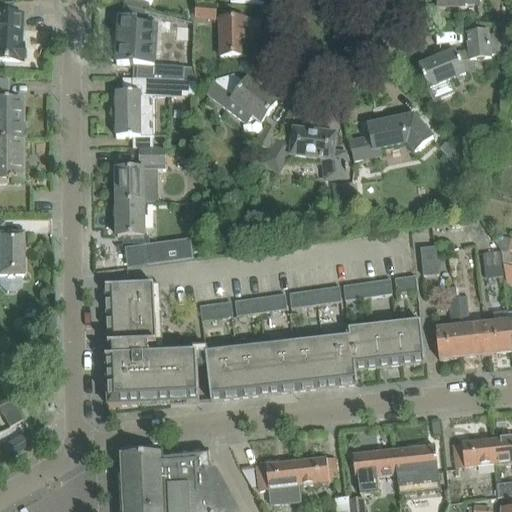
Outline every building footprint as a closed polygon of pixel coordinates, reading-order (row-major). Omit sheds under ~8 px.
[(22,17),(12,16),(12,5),(0,6),(0,62),(22,64),(22,60),(25,58),(25,52),(23,49),(23,46),(21,46),(21,33),(22,17)] [(195,5),(194,21),(216,23),(217,7),(195,5)] [(125,9),(124,17),(145,19),(146,16),(125,9)] [(115,38),(114,50),(118,50),(117,67),(134,68),(133,82),(164,83),(164,82),(196,82),(194,71),(154,68),(157,24),(120,22),(119,38),(115,38)] [(260,39),(260,22),(220,24),(220,60),(247,59),(246,40),(260,39)] [(456,54),(419,69),(429,93),(433,104),(457,95),(454,87),(465,82),(463,78),(466,77),(465,74),(475,73),(474,62),(491,59),(491,57),(499,56),(498,37),(497,29),(488,29),(465,35),(467,53),(456,54)] [(217,82),(207,95),(227,110),(246,125),(252,118),(262,125),(277,106),(248,83),(246,85),(235,77),(217,82)] [(22,126),(22,101),(3,101),(3,83),(0,82),(0,141),(22,141),(22,140),(25,140),(25,126),(22,126)] [(196,100),(196,82),(164,82),(164,83),(133,82),(133,96),(116,96),(117,140),(133,140),(133,153),(140,153),(154,153),(154,140),(154,100),(196,100)] [(433,141),(427,133),(414,118),(367,128),(370,140),(350,145),(355,168),(368,165),(367,160),(372,159),(371,154),(415,145),(419,151),(433,141)] [(265,127),(255,145),(267,153),(278,134),(265,127)] [(334,162),(336,137),(294,133),(292,145),(275,143),(261,167),(279,178),(291,159),(320,162),(322,180),(339,179),(336,162),(334,162)] [(0,182),(22,182),(22,141),(0,141),(0,182)] [(449,142),(439,150),(460,175),(470,167),(449,142)] [(117,173),(117,205),(144,205),(153,205),(153,183),(159,183),(159,173),(166,173),(166,153),(154,153),(140,153),(140,173),(117,173)] [(352,186),(336,188),(339,219),(355,218),(352,186)] [(144,239),(144,205),(117,205),(118,240),(123,240),(123,248),(145,247),(147,269),(194,262),(191,242),(148,248),(148,239),(144,239)] [(4,237),(4,224),(0,224),(0,279),(23,279),(22,237),(4,237)] [(511,256),(511,242),(499,239),(497,246),(500,253),(505,255),(511,256)] [(438,277),(436,249),(420,251),(423,278),(438,277)] [(502,267),(505,255),(500,253),(482,255),(483,269),(502,267)] [(511,256),(505,255),(502,267),(511,269),(511,256)] [(416,279),(409,280),(411,295),(418,294),(416,279)] [(409,280),(402,281),(404,296),(411,295),(409,280)] [(402,281),(395,282),(397,297),(404,296),(402,281)] [(391,283),(384,284),(386,298),(393,297),(391,283)] [(377,284),(371,285),(373,300),(380,299),(377,284)] [(384,284),(377,284),(380,299),(386,298),(384,284)] [(371,285),(364,286),(366,301),(373,300),(371,285)] [(364,286),(357,287),(359,302),(366,301),(364,286)] [(149,359),(149,348),(157,348),(154,287),(106,289),(109,350),(113,350),(113,361),(106,361),(108,390),(113,390),(114,402),(108,402),(108,409),(142,408),(142,402),(157,402),(157,407),(200,405),(197,357),(149,359)] [(357,287),(351,288),(353,303),(359,302),(357,287)] [(351,288),(344,289),(346,304),(353,303),(351,288)] [(455,289),(446,290),(447,301),(451,300),(453,321),(460,320),(462,320),(460,300),(457,300),(455,289)] [(340,290),(333,291),(335,306),(342,305),(340,290)] [(333,291),(325,292),(328,307),(335,306),(333,291)] [(325,292),(318,293),(320,308),(328,307),(325,292)] [(318,293),(311,294),(313,309),(320,308),(318,293)] [(311,294),(304,295),(306,310),(313,309),(311,294)] [(304,295),(297,296),(299,311),(306,310),(304,295)] [(297,296),(290,297),(292,312),(299,311),(297,296)] [(285,297),(278,298),(280,313),(288,312),(285,297)] [(278,298),(271,299),(273,314),(280,313),(278,298)] [(271,299),(264,300),(266,315),(273,314),(271,299)] [(468,299),(460,300),(462,320),(470,319),(470,316),(468,299)] [(264,300),(257,301),(259,316),(266,315),(264,300)] [(257,301),(250,302),(252,317),(259,316),(257,301)] [(250,302),(242,303),(245,318),(252,317),(250,302)] [(242,303),(235,304),(237,319),(245,318),(242,303)] [(231,305),(224,306),(226,321),(233,320),(231,305)] [(224,306),(216,307),(218,322),(226,321),(224,306)] [(216,307),(200,309),(202,324),(218,322),(216,307)] [(490,326),(485,327),(488,357),(511,354),(511,344),(510,324),(509,313),(493,315),(494,326),(490,326)] [(421,325),(398,327),(402,368),(425,365),(421,325)] [(402,368),(398,327),(375,330),(379,370),(402,368)] [(461,329),(460,329),(464,360),(488,357),(485,327),(461,329)] [(460,329),(436,331),(439,363),(464,360),(460,329)] [(379,370),(375,330),(349,333),(350,340),(352,340),(356,373),(379,370)] [(352,340),(350,340),(206,356),(211,404),(358,387),(356,373),(352,340)] [(13,404),(0,409),(0,413),(2,417),(16,411),(13,404)] [(8,462),(30,449),(23,437),(1,449),(8,462)] [(511,440),(493,443),(496,468),(511,465),(511,440)] [(493,443),(453,448),(456,472),(476,470),(496,468),(493,443)] [(436,450),(394,454),(397,479),(399,498),(440,494),(436,450)] [(239,511),(217,473),(211,473),(209,453),(163,458),(121,459),(122,479),(122,490),(116,491),(117,509),(123,509),(123,511),(239,511)] [(397,479),(394,454),(353,459),(356,483),(358,483),(360,499),(379,497),(377,481),(397,479)] [(335,461),(296,466),(299,489),(338,485),(335,461)] [(296,466),(257,470),(260,494),(269,493),(271,509),(301,506),(299,489),(296,466)] [(457,480),(446,482),(449,505),(463,503),(461,482),(460,480),(457,480)] [(511,484),(496,486),(497,499),(511,498),(511,484)] [(349,511),(349,504),(349,498),(334,500),(335,511),(349,511)] [(364,511),(363,503),(349,504),(349,511),(364,511)]
